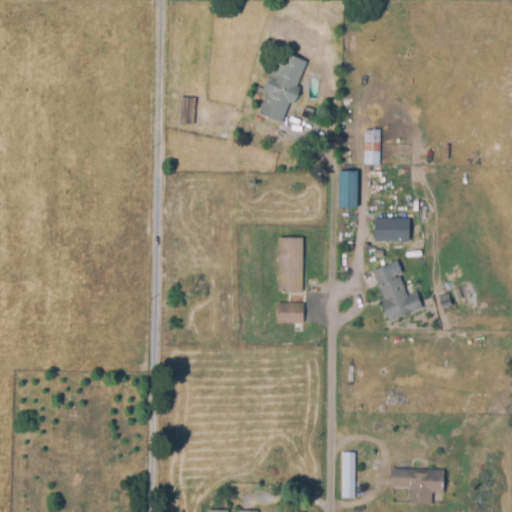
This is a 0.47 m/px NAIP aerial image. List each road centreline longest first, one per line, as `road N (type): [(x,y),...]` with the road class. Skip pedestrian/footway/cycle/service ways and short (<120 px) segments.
road 1 (residential): [(152,511),(159,0)]
road 2 (residential): [(326,511),(335,147)]
